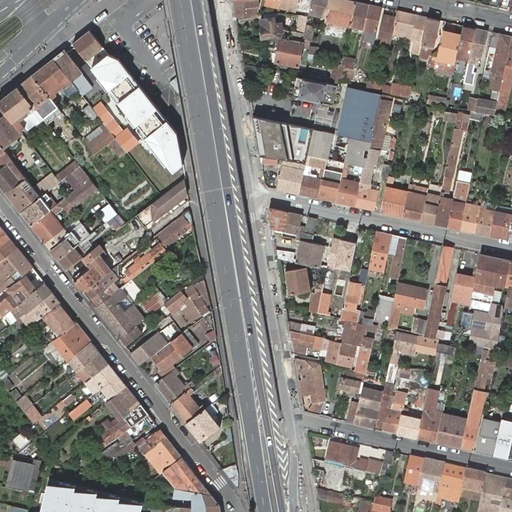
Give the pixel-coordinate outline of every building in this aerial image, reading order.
[(251,0),(233,0),(237,17),(251,15),(250,5),(253,4),(251,0)] [(308,0),(280,0),(279,10),(296,14),(298,5),(307,6),(308,0)] [(326,19),(330,0),(311,0),(309,15),(326,19)] [(350,27),(356,2),(348,0),(330,0),(326,19),(326,21),(350,27)] [(369,4),(356,2),(350,27),(364,30),(369,4)] [(382,7),(369,4),(364,30),(367,31),(364,42),(374,44),(377,33),(382,7)] [(412,38),(417,15),(397,11),(396,19),(392,33),(412,38)] [(307,24),(307,22),(308,17),(304,16),(300,31),(281,27),(279,15),(260,18),(264,36),(276,34),(276,36),(277,37),(285,38),(303,42),(307,24)] [(428,17),(417,15),(412,38),(411,42),(418,44),(417,49),(420,49),(428,17)] [(389,46),(391,38),(392,33),(396,19),(383,16),(379,34),(381,35),(381,38),(379,44),(389,46)] [(439,20),(428,17),(420,49),(419,56),(428,58),(429,53),(431,54),(432,46),(433,46),(439,20)] [(310,46),(314,26),(307,24),(303,42),(308,43),(307,47),(305,54),(308,54),(310,46)] [(476,28),(464,25),(462,36),(458,53),(465,55),(466,49),(471,50),(476,28)] [(489,31),(476,28),(471,50),(470,56),(466,72),(471,73),(474,57),(482,58),(489,31)] [(90,30),(73,43),(86,60),(98,51),(103,58),(108,53),(90,30)] [(364,42),(367,31),(364,30),(360,46),(372,49),(374,44),(364,42)] [(462,36),(443,32),(438,57),(436,67),(454,71),(458,53),(462,36)] [(501,34),(493,32),(490,45),(498,47),(501,34)] [(411,42),(412,38),(392,33),(391,38),(411,42)] [(511,41),(511,36),(501,34),(498,47),(492,73),(489,89),(500,91),(501,91),(504,76),(511,41)] [(285,38),(277,37),(274,50),(282,52),(285,38)] [(307,47),(308,43),(303,42),(285,38),(282,52),(280,62),(298,66),(302,46),(307,47)] [(256,40),(241,42),(242,51),(257,49),(256,40)] [(511,41),(504,76),(501,91),(498,104),(495,117),(495,118),(501,119),(501,120),(511,73),(511,41)] [(310,46),(308,54),(318,57),(320,48),(310,46)] [(63,51),(54,59),(71,81),(72,82),(81,92),(87,100),(96,93),(90,85),(81,73),(76,67),(78,65),(69,54),(67,56),(63,51)] [(177,132),(119,59),(113,56),(92,73),(147,140),(166,175),(183,163),(177,132)] [(435,70),(436,67),(438,57),(431,56),(428,68),(435,70)] [(54,59),(33,75),(50,97),(51,99),(56,95),(55,94),(53,91),(64,83),(66,85),(67,86),(72,82),(71,81),(54,59)] [(356,62),(343,59),(341,66),(353,68),(355,69),(356,62)] [(337,83),(338,81),(341,66),(337,65),(333,82),(337,83)] [(349,84),(353,68),(341,66),(338,81),(349,84)] [(366,89),(379,92),(381,85),(382,78),(370,74),(366,89)] [(33,75),(18,86),(33,105),(36,109),(43,118),(44,118),(58,107),(51,99),(50,97),(33,75)] [(381,97),(381,95),(297,77),(294,87),(301,89),(298,98),(323,104),(327,89),(345,93),(343,98),(349,99),(341,136),(313,130),(308,153),(326,157),(338,160),(345,161),(364,165),(366,166),(381,97)] [(399,94),(401,84),(392,82),(391,87),(390,91),(399,94)] [(411,86),(401,84),(399,94),(409,96),(411,86)] [(391,87),(381,85),(379,92),(389,94),(390,91),(391,87)] [(18,86),(0,100),(0,105),(7,114),(12,121),(20,131),(22,133),(24,136),(29,132),(25,127),(20,120),(23,118),(27,115),(29,114),(36,123),(43,118),(36,109),(33,105),(18,86)] [(474,111),(477,98),(470,96),(467,109),(474,111)] [(355,206),(374,210),(378,192),(369,190),(375,164),(377,165),(391,99),(381,97),(366,166),(364,165),(355,206)] [(498,104),(478,100),(475,113),(495,117),(498,104)] [(126,151),(127,151),(139,142),(128,128),(129,127),(126,124),(121,128),(103,105),(95,111),(105,123),(116,137),(117,138),(126,151)] [(93,117),(96,114),(91,108),(88,111),(93,117)] [(472,114),(459,112),(442,191),(440,198),(435,223),(447,226),(451,208),(444,206),(445,199),(448,200),(463,128),(468,129),(472,114)] [(7,114),(0,119),(0,144),(3,148),(8,144),(10,146),(12,144),(11,142),(22,133),(20,131),(12,121),(7,114)] [(313,130),(254,117),(257,135),(259,146),(262,163),(276,166),(278,158),(286,159),(285,166),(283,166),(278,189),(299,194),(308,153),(313,130)] [(87,137),(83,140),(95,154),(116,137),(105,123),(101,126),(105,132),(92,143),(87,137)] [(120,155),(126,151),(117,138),(110,143),(120,155)] [(0,155),(0,185),(7,194),(26,178),(12,160),(5,151),(1,154),(0,155)] [(325,164),(326,157),(308,153),(299,194),(318,198),(323,172),(325,164)] [(338,160),(326,157),(325,164),(337,166),(338,160)] [(76,160),(56,177),(60,182),(67,176),(73,172),(80,165),(76,160)] [(318,198),(336,202),(345,161),(338,160),(337,166),(333,182),(325,180),(326,173),(323,172),(318,198)] [(336,202),(355,206),(364,165),(345,161),(336,202)] [(91,178),(80,165),(73,172),(83,184),(77,189),(67,197),(74,206),(98,188),(91,178)] [(73,172),(67,176),(77,189),(83,184),(73,172)] [(53,173),(34,188),(41,197),(41,196),(50,189),(60,182),(56,177),(53,173)] [(174,186),(137,215),(146,226),(188,194),(185,177),(174,186)] [(26,178),(7,194),(21,212),(41,197),(34,188),(26,178)] [(467,202),(471,184),(464,182),(460,202),(467,204),(467,202)] [(422,188),(410,185),(408,192),(403,216),(422,221),(428,195),(430,187),(430,185),(423,183),(422,188)] [(386,187),(380,211),(403,216),(408,192),(386,187)] [(422,221),(435,223),(440,198),(435,197),(437,189),(437,188),(430,187),(428,195),(422,221)] [(41,197),(21,212),(31,225),(49,211),(51,209),(58,204),(50,195),(53,192),(50,189),(41,196),(41,197)] [(448,200),(445,199),(444,206),(451,208),(453,201),(448,200)] [(447,226),(461,229),(467,204),(460,202),(453,200),(453,201),(451,208),(447,226)] [(467,204),(461,229),(476,232),(481,208),(482,205),(467,202),(467,204)] [(481,208),(476,232),(490,235),(497,205),(487,202),(486,206),(482,205),(481,208)] [(117,213),(110,204),(101,211),(105,216),(102,218),(105,222),(107,221),(117,213)] [(511,208),(497,205),(490,235),(504,238),(507,239),(511,216),(511,208)] [(269,210),(272,228),(283,230),(286,212),(270,209),(269,210)] [(63,228),(49,211),(31,225),(45,242),(63,228)] [(286,212),(283,230),(299,233),(300,231),(301,226),(303,216),(286,212)] [(124,222),(117,213),(107,221),(110,225),(112,223),(116,229),(124,222)] [(188,220),(184,214),(156,236),(161,243),(158,246),(136,264),(126,272),(132,279),(141,271),(163,253),(164,253),(190,234),(183,225),(188,220)] [(317,219),(308,217),(306,227),(301,226),(300,231),(305,232),(314,234),(317,219)] [(0,260),(7,255),(17,247),(2,227),(0,228),(0,260)] [(51,250),(58,259),(74,247),(79,243),(84,239),(80,234),(84,231),(81,227),(69,236),(51,250)] [(45,242),(51,250),(69,236),(63,228),(45,242)] [(312,243),(314,234),(305,232),(303,241),(312,243)] [(393,235),(376,232),(371,255),(375,256),(374,258),(382,260),(379,272),(384,273),(389,253),(393,235)] [(327,247),(329,247),(331,238),(314,234),(312,243),(327,247)] [(399,237),(393,235),(389,253),(395,255),(399,237)] [(74,247),(58,259),(66,270),(82,257),(87,254),(95,248),(86,237),(84,239),(79,243),(74,247)] [(407,238),(399,237),(395,255),(390,277),(398,278),(407,238)] [(300,241),(295,262),(297,262),(307,264),(319,267),(322,267),(327,247),(312,243),(303,241),(300,241)] [(442,298),(453,248),(443,246),(427,322),(424,336),(435,338),(443,298),(442,298)] [(33,267),(17,247),(7,255),(0,260),(0,276),(4,282),(19,270),(23,275),(33,267)] [(75,281),(84,292),(112,269),(100,254),(95,248),(87,254),(82,257),(88,264),(91,269),(75,281)] [(276,250),(278,258),(293,261),(294,253),(276,250)] [(132,254),(118,265),(118,278),(121,275),(119,272),(121,270),(134,261),(132,258),(134,256),(132,254)] [(497,351),(500,352),(501,346),(495,345),(502,308),(491,306),(495,285),(501,258),(477,254),(475,265),(478,266),(476,273),(483,275),(482,284),(474,282),(472,296),(478,297),(476,306),(482,307),(475,346),(482,348),(488,349),(497,351)] [(505,288),(510,261),(501,258),(495,285),(505,288)] [(307,264),(297,262),(295,268),(286,269),(291,293),(311,289),(307,264)] [(112,269),(84,292),(90,300),(106,287),(118,278),(118,265),(117,266),(112,269)] [(344,269),(328,265),(327,268),(322,293),(331,295),(338,297),(344,269)] [(313,293),(309,311),(317,313),(322,293),(327,268),(322,267),(319,267),(315,282),(317,282),(315,293),(313,293)] [(475,278),(456,274),(450,300),(458,302),(476,306),(478,297),(472,296),(474,282),(482,284),(483,275),(476,273),(475,278)] [(20,302),(35,290),(24,276),(8,289),(11,294),(0,302),(0,311),(3,315),(10,310),(20,302)] [(52,292),(45,283),(35,290),(20,302),(10,310),(17,320),(19,318),(27,311),(32,308),(52,292)] [(350,283),(342,318),(346,319),(348,310),(354,312),(360,285),(350,283)] [(393,300),(390,314),(387,328),(396,330),(400,312),(402,304),(422,308),(426,289),(397,283),(393,300)] [(112,295),(96,307),(120,338),(136,326),(159,308),(165,303),(153,288),(142,296),(140,302),(135,310),(124,297),(131,291),(125,284),(112,295)] [(187,289),(202,313),(209,309),(203,299),(208,298),(206,290),(198,291),(194,284),(187,289)] [(106,287),(90,300),(96,307),(112,295),(106,287)] [(165,303),(159,308),(166,318),(172,314),(173,315),(183,307),(180,303),(186,297),(180,290),(179,291),(165,303)] [(140,302),(131,291),(124,297),(135,310),(140,302)] [(61,303),(52,292),(32,308),(33,311),(21,321),(27,329),(40,319),(44,316),(61,303)] [(331,295),(322,293),(317,313),(327,315),(331,295)] [(379,297),(376,311),(390,314),(393,300),(379,297)] [(458,302),(450,300),(442,340),(449,341),(458,302)] [(76,322),(61,303),(44,316),(59,335),(76,322)] [(414,307),(402,304),(400,312),(412,315),(414,307)] [(21,321),(33,311),(32,308),(27,311),(19,318),(21,321)] [(373,325),(376,312),(367,310),(366,313),(359,311),(358,316),(357,321),(373,325)] [(376,311),(376,312),(373,325),(375,325),(387,328),(390,314),(376,311)] [(302,323),(288,320),(290,330),(300,332),(314,334),(315,326),(302,323)] [(411,325),(410,333),(419,335),(424,336),(427,322),(420,320),(418,327),(411,325)] [(366,333),(367,326),(341,321),(337,339),(355,343),(359,344),(362,332),(366,333)] [(91,342),(76,322),(59,335),(53,340),(68,360),(69,359),(75,354),(91,342)] [(136,326),(120,338),(126,346),(142,333),(136,326)] [(197,345),(186,330),(182,333),(193,347),(197,345)] [(300,332),(290,330),(293,349),(304,351),(306,343),(317,345),(319,339),(329,341),(325,358),(351,364),(355,343),(337,339),(314,334),(300,332)] [(152,337),(132,353),(140,364),(152,355),(172,340),(166,331),(154,340),(152,337)] [(182,333),(172,340),(152,355),(162,369),(160,371),(164,376),(176,368),(172,363),(183,355),(193,347),(182,333)] [(418,337),(396,333),(394,339),(401,340),(399,349),(404,350),(406,342),(416,344),(418,337)] [(438,342),(438,339),(435,338),(424,336),(419,335),(418,337),(416,344),(416,348),(422,349),(422,348),(424,339),(438,342)] [(371,346),(372,339),(362,337),(361,344),(371,346)] [(383,389),(375,426),(382,428),(387,410),(390,411),(393,396),(389,395),(396,362),(395,362),(397,353),(396,353),(397,349),(399,349),(401,340),(394,339),(383,389)] [(436,349),(438,342),(424,339),(422,348),(436,351),(436,349)] [(100,353),(91,342),(75,354),(69,359),(78,370),(84,366),(100,353)] [(416,348),(416,344),(406,342),(404,350),(415,352),(416,348)] [(449,345),(438,342),(436,349),(448,352),(449,345)] [(365,370),(371,346),(361,344),(356,368),(365,370)] [(109,364),(100,353),(84,366),(78,370),(77,371),(83,378),(86,382),(92,377),(109,364)] [(305,357),(294,355),(296,365),(307,367),(312,401),(313,401),(323,400),(324,399),(318,360),(305,357)] [(486,358),(480,357),(473,387),(483,389),(489,359),(486,358)] [(118,375),(109,364),(92,377),(86,382),(85,383),(93,394),(101,388),(118,375)] [(1,365),(0,365),(0,378),(1,380),(6,377),(8,375),(1,365)] [(343,365),(338,384),(358,388),(360,378),(363,379),(365,370),(356,368),(343,365)] [(164,376),(155,383),(171,403),(191,388),(194,386),(191,381),(185,386),(176,375),(179,372),(176,368),(164,376)] [(410,372),(399,370),(398,376),(409,378),(410,372)] [(126,386),(118,375),(101,388),(110,399),(126,386)] [(6,377),(1,380),(9,390),(13,386),(6,377)] [(354,421),(375,426),(383,389),(362,384),(361,389),(361,390),(359,399),(354,421)] [(117,416),(120,420),(124,416),(140,404),(126,386),(110,399),(106,402),(117,416)] [(466,416),(460,445),(473,448),(484,396),(482,396),(483,389),(473,387),(466,416)] [(16,388),(11,393),(16,400),(21,396),(16,388)] [(187,423),(206,408),(203,405),(200,407),(192,397),(190,395),(194,391),(191,388),(171,403),(187,423)] [(382,428),(397,431),(402,408),(405,393),(394,390),(393,396),(390,411),(387,410),(382,428)] [(436,440),(443,411),(434,409),(437,395),(426,392),(421,418),(419,424),(416,436),(436,440)] [(75,398),(71,394),(63,400),(66,405),(75,398)] [(195,394),(192,397),(200,407),(203,405),(195,394)] [(19,401),(25,410),(32,404),(26,396),(19,401)] [(352,398),(347,420),(354,421),(359,399),(352,398)] [(91,405),(87,399),(80,405),(77,407),(68,414),(73,419),(91,405)] [(323,400),(313,401),(308,408),(320,411),(323,400)] [(99,457),(105,464),(134,440),(155,422),(148,414),(140,404),(124,416),(125,418),(100,437),(101,437),(99,439),(100,441),(103,440),(107,445),(118,437),(122,442),(119,445),(117,443),(99,457)] [(187,423),(201,441),(220,426),(218,423),(212,416),(206,408),(187,423)] [(397,431),(416,436),(419,424),(421,418),(416,416),(407,414),(408,409),(402,408),(397,431)] [(447,412),(443,411),(436,440),(460,445),(466,416),(461,415),(460,420),(446,417),(447,412)] [(461,415),(447,412),(446,417),(460,420),(461,415)] [(113,425),(120,420),(117,416),(110,421),(113,425)] [(500,420),(500,417),(493,416),(490,427),(481,425),(475,449),(492,453),(500,420)] [(100,424),(106,431),(113,425),(110,421),(108,418),(100,424)] [(511,423),(500,420),(492,453),(507,456),(511,434),(511,423)] [(144,455),(158,443),(166,437),(161,430),(154,435),(147,440),(143,436),(135,444),(143,455),(144,455)] [(21,448),(29,440),(20,432),(12,440),(21,448)] [(166,437),(158,443),(144,455),(159,474),(164,471),(182,457),(166,437)] [(325,463),(365,472),(380,475),(382,462),(383,462),(369,459),(368,462),(358,460),(358,464),(355,463),(356,456),(358,450),(330,443),(325,463)] [(383,462),(382,462),(391,465),(394,452),(385,450),(383,462)] [(0,464),(10,467),(13,457),(0,453),(0,464)] [(417,488),(424,459),(410,455),(404,479),(415,481),(414,489),(417,490),(417,488)] [(193,491),(212,495),(182,457),(164,471),(176,487),(193,491)] [(6,487),(26,491),(33,464),(13,459),(6,487)] [(443,463),(424,459),(417,488),(437,492),(443,463)] [(354,498),(359,499),(361,492),(347,488),(350,474),(364,477),(365,472),(325,463),(312,460),(314,470),(324,473),(320,490),(345,496),(354,498)] [(465,468),(443,463),(437,492),(435,500),(434,505),(440,506),(441,500),(446,501),(445,507),(455,509),(458,496),(460,490),(460,487),(465,468)] [(236,464),(222,469),(238,490),(240,488),(236,464)] [(460,487),(481,492),(485,473),(465,468),(460,487)] [(485,473),(481,492),(478,501),(475,511),(497,511),(505,477),(485,473)] [(511,479),(505,477),(497,511),(510,511),(511,506),(511,479)] [(140,511),(144,502),(51,480),(42,511),(140,511)] [(150,482),(147,491),(153,492),(155,486),(160,488),(159,494),(174,497),(176,487),(150,482)] [(378,483),(373,502),(373,503),(371,511),(396,511),(398,507),(388,505),(393,486),(378,483)] [(220,511),(220,506),(212,495),(193,491),(176,487),(174,497),(193,498),(193,507),(184,507),(184,511),(220,511)] [(481,492),(460,487),(460,490),(458,496),(478,501),(481,492)] [(437,492),(417,488),(417,490),(416,496),(435,500),(437,492)] [(317,490),(319,499),(352,507),(354,498),(345,496),(320,490),(319,490),(317,490)] [(371,511),(373,503),(364,501),(361,511),(371,511)] [(184,511),(184,507),(166,506),(144,502),(140,511),(184,511)]
